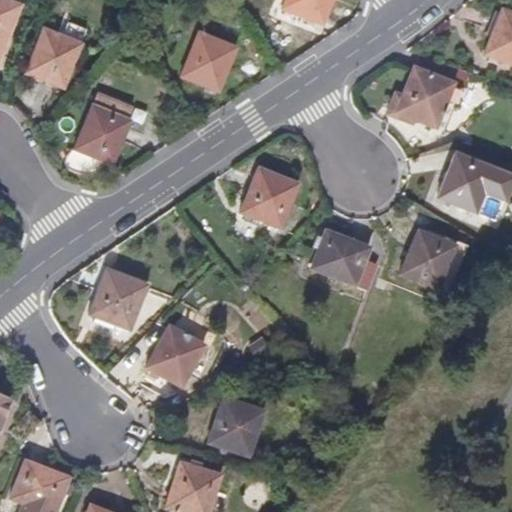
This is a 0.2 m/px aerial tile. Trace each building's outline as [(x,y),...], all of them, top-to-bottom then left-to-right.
[(0,0),(0,54),(20,6),(2,0),(0,0)] [(286,0),(283,9),(322,24),(330,0),(286,0)] [(484,55),(511,65),(511,14),(501,11),(484,55)] [(25,73),(62,88),(79,46),(43,31),(25,73)] [(180,78),(219,94),(236,50),(197,35),(180,78)] [(469,74),(419,55),(401,96),(395,94),(385,116),(412,127),(414,121),(444,133),(469,74)] [(74,150),(112,165),(129,122),(92,107),(74,150)] [(480,193),(502,202),(511,178),(454,155),(437,199),(473,213),(480,193)] [(240,213),(280,229),(297,184),(257,169),(240,213)] [(353,285),(366,291),(376,265),(364,260),(368,249),(325,233),(322,239),(317,237),(312,250),(317,251),(310,270),(353,287),(353,285)] [(399,276),(447,295),(467,247),(433,233),(431,238),(416,233),(399,276)] [(88,315),(129,331),(146,287),(105,271),(88,315)] [(146,368),(180,387),(202,347),(168,328),(146,368)] [(256,358),(268,350),(262,339),(249,348),(256,358)] [(0,423),(9,400),(0,397),(0,423)] [(207,443),(247,457),(262,413),(222,399),(207,443)] [(21,444),(41,423),(29,411),(9,432),(21,444)] [(164,509),(175,511),(206,511),(218,477),(201,471),(202,467),(181,460),(164,509)] [(17,511),(54,511),(68,479),(24,462),(9,499),(21,503),(17,511)]
